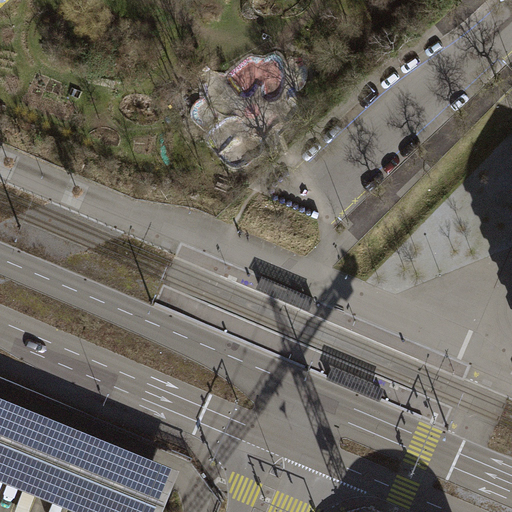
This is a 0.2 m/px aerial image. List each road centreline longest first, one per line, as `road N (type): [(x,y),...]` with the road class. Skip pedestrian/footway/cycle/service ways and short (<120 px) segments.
road 1 (primary): [(511,477),(0,259)]
road 2 (primary): [(0,323),(456,511)]
road 3 (residential): [(511,18),(314,198)]
